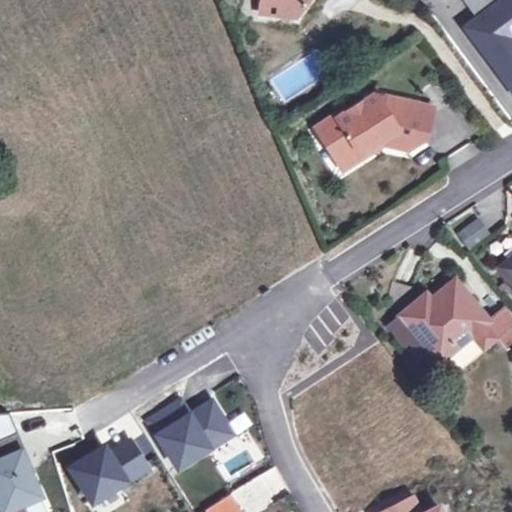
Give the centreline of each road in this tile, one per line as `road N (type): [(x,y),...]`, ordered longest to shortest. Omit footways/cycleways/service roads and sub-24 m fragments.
road 1 (residential): [(511,157),(240,323)]
road 2 (residential): [(240,323),(320,511)]
road 3 (residential): [(240,323),(89,415)]
